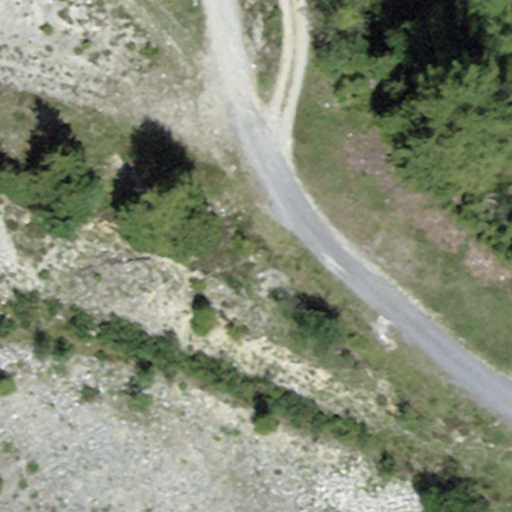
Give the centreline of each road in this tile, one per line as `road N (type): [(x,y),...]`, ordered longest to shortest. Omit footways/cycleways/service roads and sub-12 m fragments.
road 1 (track): [(224,0),(243,105),(277,177),(381,298),(511,405)]
road 2 (track): [(92,0),(243,105)]
road 3 (track): [(294,0),(293,84),(284,136),(268,159)]
